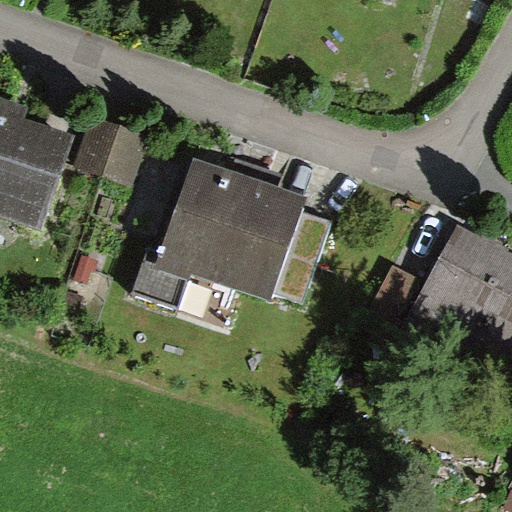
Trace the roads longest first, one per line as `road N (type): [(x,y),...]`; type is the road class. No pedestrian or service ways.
road 1 (residential): [(449,159),(372,160),(0,25)]
road 2 (residential): [(511,52),(449,159)]
